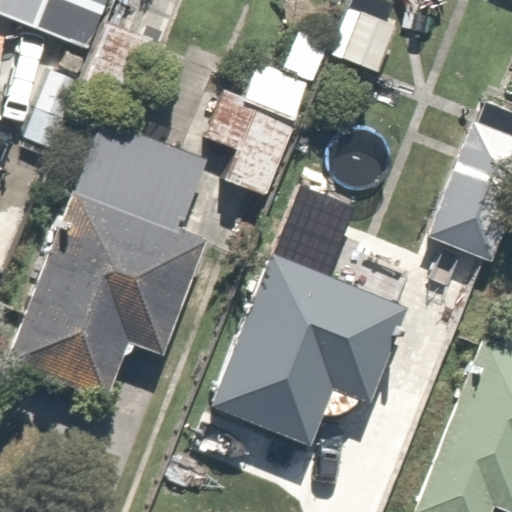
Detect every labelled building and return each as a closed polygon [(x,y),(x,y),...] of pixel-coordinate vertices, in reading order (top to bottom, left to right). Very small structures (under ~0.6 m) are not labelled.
[(99,0),(0,0),(0,45),(73,72),(99,0)] [(390,20),(359,5),(335,54),(367,69),(390,20)] [(278,49),(267,90),(298,99),(309,57),(278,49)] [(72,76),(42,66),(18,138),(48,148),(72,76)] [(233,85),(227,121),(286,137),(288,101),(233,85)] [(268,142),(196,118),(182,160),(219,172),(207,207),(242,219),(268,142)] [(511,227),(511,154),(442,123),(385,250),(483,293),(511,227)] [(191,180),(75,142),(52,213),(41,209),(0,336),(0,410),(71,433),(77,414),(109,424),(127,367),(148,374),(191,242),(173,236),(191,180)] [(390,324),(245,262),(166,446),(272,490),(286,457),(299,462),(324,403),(351,415),(390,324)] [(511,511),(511,361),(471,341),(387,511),(511,511)]
